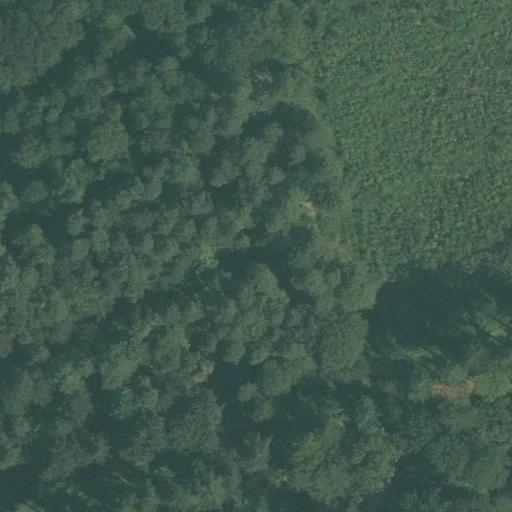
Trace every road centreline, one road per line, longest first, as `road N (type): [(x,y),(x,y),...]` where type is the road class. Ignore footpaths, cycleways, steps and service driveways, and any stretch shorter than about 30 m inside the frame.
road 1 (track): [(12,511),(511,325)]
road 2 (track): [(367,379),(393,511)]
